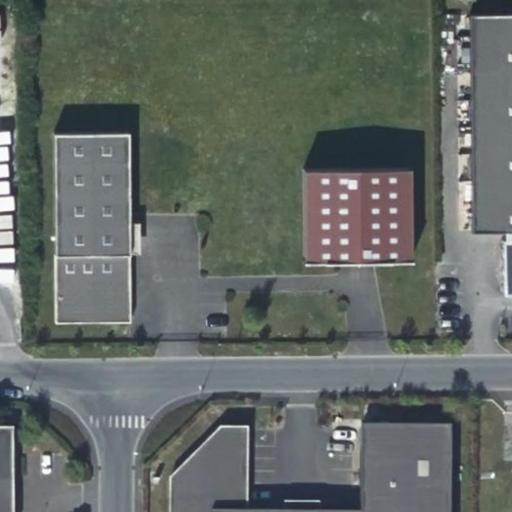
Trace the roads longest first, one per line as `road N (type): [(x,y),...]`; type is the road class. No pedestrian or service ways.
road 1 (unclassified): [(120,373),(511,370)]
road 2 (unclassified): [(117,511),(120,373)]
road 3 (unclassified): [(0,375),(120,373)]
